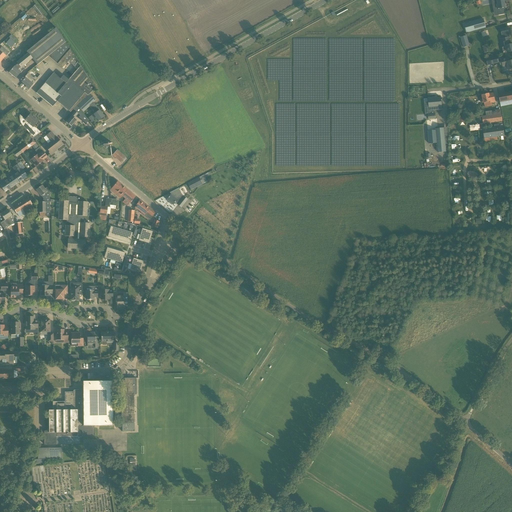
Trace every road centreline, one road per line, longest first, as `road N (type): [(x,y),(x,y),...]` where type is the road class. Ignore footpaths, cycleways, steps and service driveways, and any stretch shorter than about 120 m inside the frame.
road 1 (tertiary): [(81,144),(329,0)]
road 2 (unclassified): [(465,422),(401,372),(229,265)]
road 3 (residential): [(144,287),(116,366),(47,372),(41,390),(0,388)]
